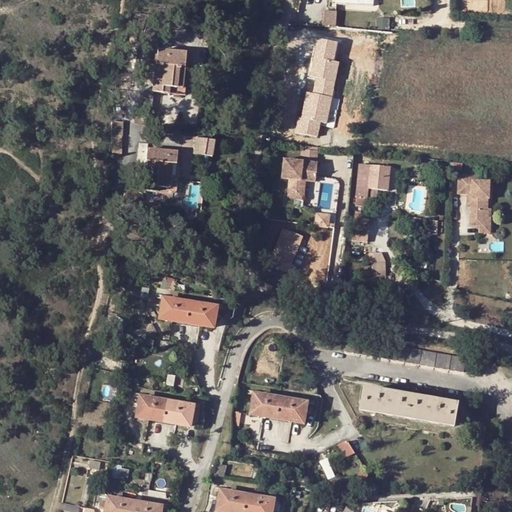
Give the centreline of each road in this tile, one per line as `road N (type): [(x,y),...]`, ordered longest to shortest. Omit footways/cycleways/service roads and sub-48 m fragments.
road 1 (residential): [(286,0),(250,177),(242,279)]
road 2 (residential): [(511,349),(318,309),(242,279)]
road 3 (residential): [(191,511),(227,381),(250,330),(284,322),(313,359)]
road 4 (residential): [(313,359),(481,385),(503,406),(511,443)]
road 5 (residential): [(313,359),(347,428),(310,447),(278,448)]
road 6 (residential): [(242,279),(107,230)]
